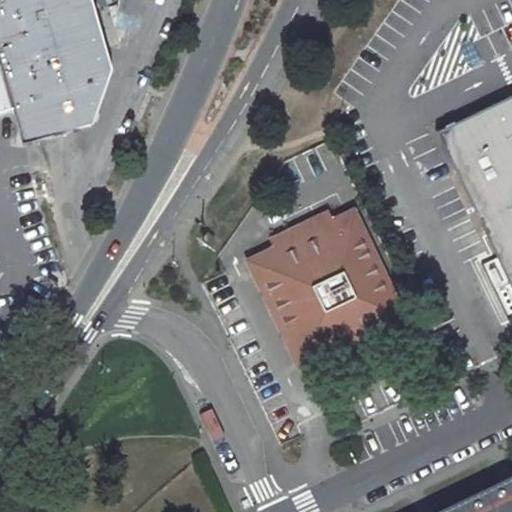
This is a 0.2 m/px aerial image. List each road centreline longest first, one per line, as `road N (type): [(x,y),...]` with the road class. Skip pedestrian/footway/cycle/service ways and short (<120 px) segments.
road 1 (secondary): [(95,306),(267,79),(301,0)]
road 2 (secondary): [(230,0),(95,306)]
road 3 (residential): [(87,317),(133,317),(199,355),(271,511)]
road 4 (residential): [(511,402),(283,511)]
road 5 (secondary): [(87,317),(0,449)]
